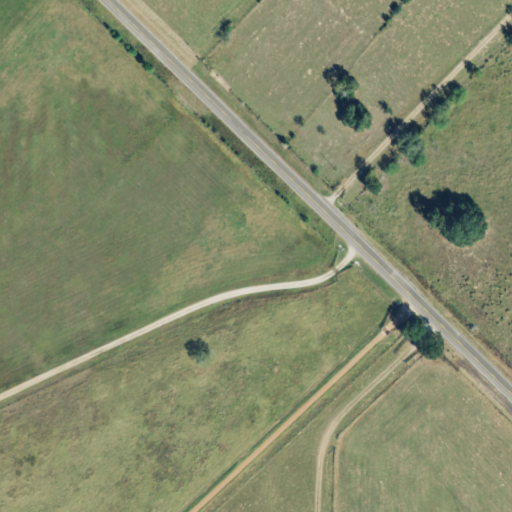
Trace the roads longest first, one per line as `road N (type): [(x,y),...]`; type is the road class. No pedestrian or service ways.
road 1 (tertiary): [(511,390),(110,0)]
road 2 (residential): [(373,255),(328,293),(304,336),(302,511)]
road 3 (residential): [(303,187),(412,124),(511,33)]
